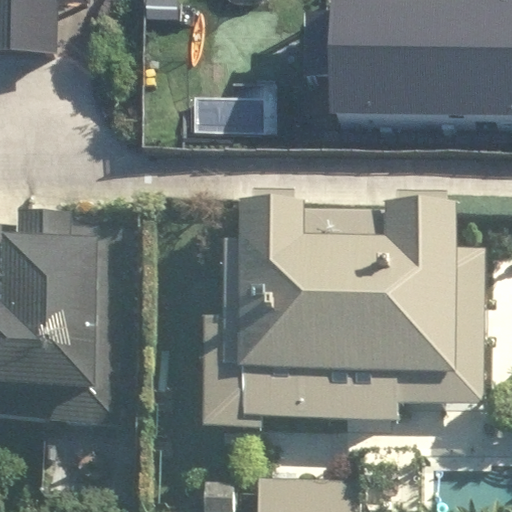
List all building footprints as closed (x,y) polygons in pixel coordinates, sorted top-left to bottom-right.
[(0,0),(0,72),(68,73),(69,19),(100,19),(100,0),(0,0)] [(511,0),(303,0),(303,34),(314,34),(313,76),(338,77),(338,97),(511,99),(511,0)] [(246,136),(250,18),(171,15),(167,133),(246,136)] [(243,259),(218,258),(216,333),(207,333),(204,445),(264,447),(264,432),(398,436),(399,417),(486,420),(490,263),(462,263),(463,224),(442,224),(442,207),(398,206),(398,224),(301,221),(302,210),(255,209),(254,219),(244,219),(243,259)] [(0,407),(100,411),(105,280),(131,281),(133,240),(78,238),(78,228),(17,226),(17,240),(0,239),(0,407)] [(360,511),(360,492),(260,493),(260,511),(360,511)]
